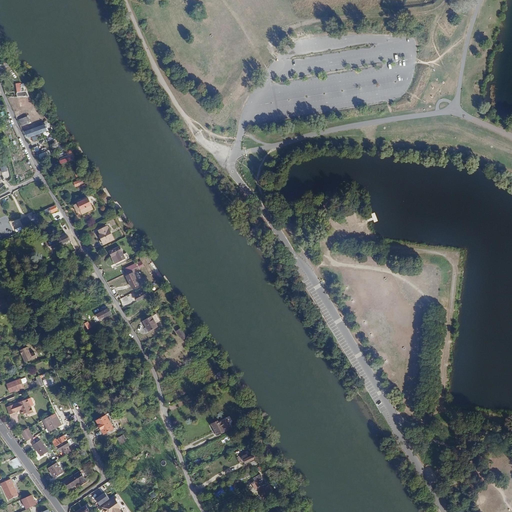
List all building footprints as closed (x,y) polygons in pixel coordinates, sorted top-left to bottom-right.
[(17,92),(17,97),(29,97),(26,91),(24,91),(23,87),(22,85),(22,84),(20,85),(20,84),(15,84),(17,92)] [(26,118),(19,120),(21,126),(28,123),(26,118)] [(40,132),(39,128),(28,132),(29,136),(40,132)] [(79,207),(80,211),(91,206),(89,201),(88,202),(86,203),(85,200),(79,203),(80,206),(79,207)] [(55,205),(48,209),(50,213),(58,210),(55,205)] [(93,209),(92,206),(91,206),(80,211),(82,215),(93,209)] [(35,223),(39,221),(36,214),(32,216),(31,214),(25,217),(27,222),(23,224),(25,228),(35,223)] [(99,241),(99,242),(112,236),(110,230),(108,230),(107,227),(99,231),(100,234),(99,235),(101,240),(99,241)] [(70,240),(67,235),(60,238),(57,236),(48,240),(52,248),(70,240)] [(112,236),(99,242),(101,246),(114,240),(112,236)] [(119,246),(109,251),(111,256),(116,254),(119,261),(125,258),(119,246)] [(136,263),(125,269),(126,272),(138,267),(137,266),(136,263)] [(131,274),(130,274),(126,276),(132,288),(139,285),(137,280),(135,281),(131,274)] [(140,300),(153,293),(150,288),(134,297),(137,302),(140,300)] [(108,308),(97,314),(99,319),(111,314),(108,308)] [(152,316),(143,321),(149,332),(157,327),(152,316)] [(181,325),(183,329),(185,332),(188,330),(184,324),(185,324),(182,319),(179,321),(181,326),(181,325)] [(70,323),(63,327),(65,331),(66,330),(67,332),(71,330),(70,328),(72,327),(70,323)] [(182,329),(177,332),(182,341),(186,338),(182,329)] [(27,347),(19,350),(25,362),(36,357),(34,352),(30,354),(27,347)] [(44,386),(39,376),(39,375),(36,377),(37,380),(34,381),(37,388),(44,386)] [(21,379),(7,384),(10,391),(19,389),(19,390),(24,388),(23,384),(21,379)] [(26,399),(5,407),(8,415),(18,411),(19,410),(21,415),(25,413),(26,414),(32,412),(30,407),(29,408),(26,399)] [(62,425),(56,414),(43,421),(49,432),(62,425)] [(106,416),(97,421),(104,434),(113,428),(106,416)] [(227,430),(222,421),(219,423),(217,421),(211,424),(217,435),(227,431),(227,430)] [(28,428),(21,432),(27,440),(33,436),(28,428)] [(57,438),(53,440),(56,445),(70,437),(69,434),(65,436),(64,435),(57,439),(57,438)] [(40,439),(33,444),(40,456),(48,450),(40,439)] [(71,444),(68,440),(58,446),(60,450),(62,450),(63,453),(70,449),(69,445),(71,444)] [(21,463),(17,457),(8,461),(11,468),(21,463)] [(50,471),(54,476),(54,477),(62,472),(57,463),(48,468),(50,471)] [(80,471),(63,481),(68,489),(79,483),(80,485),(86,481),(80,471)] [(248,471),(239,476),(240,479),(250,474),(248,471)] [(265,483),(261,474),(254,477),(256,480),(254,481),(255,482),(252,483),(255,489),(258,488),(261,495),(266,493),(263,486),(262,486),(261,485),(265,483)] [(11,479),(1,483),(8,499),(18,495),(11,479)] [(97,508),(110,499),(105,493),(92,502),(97,508)] [(38,504),(33,495),(21,500),(26,510),(38,504)] [(122,511),(120,509),(122,508),(114,498),(102,507),(105,511),(122,511)]
